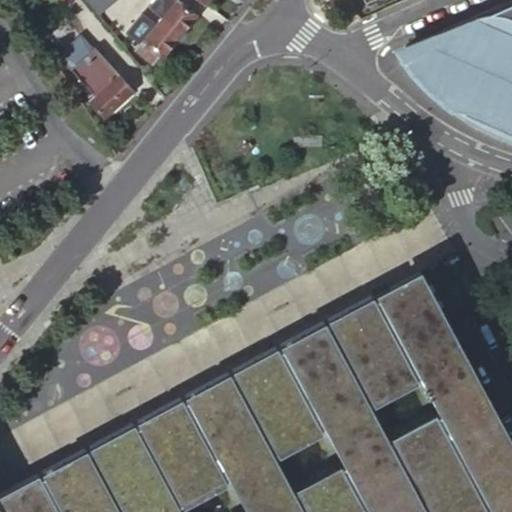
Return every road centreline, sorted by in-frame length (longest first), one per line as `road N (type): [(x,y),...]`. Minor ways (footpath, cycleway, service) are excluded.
road 1 (residential): [(0,340),(236,50),(284,20)]
road 2 (residential): [(339,56),(443,140),(511,168)]
